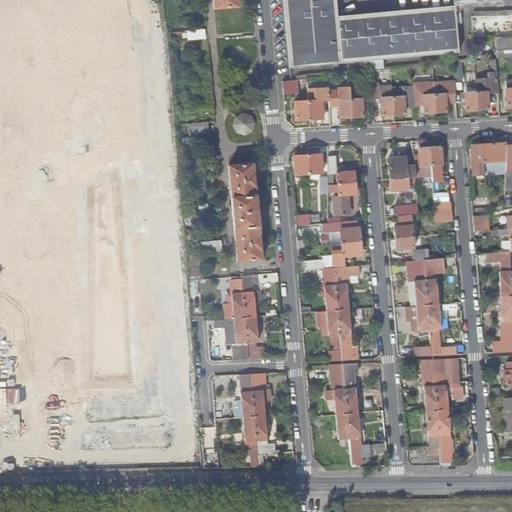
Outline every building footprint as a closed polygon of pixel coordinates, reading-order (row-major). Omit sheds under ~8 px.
[(215,0),(216,8),(239,6),(238,0),(215,0)] [(337,0),(287,0),(294,66),(461,53),(457,7),(339,18),(337,0)] [(487,91),(498,90),(497,71),(487,72),(488,79),(476,80),(477,92),(478,109),(489,109),(487,91)] [(283,81),(284,94),(304,92),(303,84),(308,84),(308,80),(303,80),(303,79),(283,81)] [(446,101),(457,100),(455,81),(434,82),(436,112),(447,111),(446,101)] [(425,112),(436,112),(434,82),(413,84),(413,87),(414,106),(424,105),(425,112)] [(382,114),(394,114),(393,88),(392,86),(380,87),(379,84),(372,85),(372,98),(382,98),(382,103),(379,104),(379,108),(382,108),(382,114)] [(341,117),(352,117),(351,100),(351,87),(340,88),(341,117)] [(405,106),(414,106),(413,87),(393,88),(394,114),(405,113),(405,106)] [(309,100),(310,119),(323,118),(322,100),(330,99),(330,88),(309,89),(309,100)] [(24,128),(44,127),(43,90),(23,90),(24,128)] [(466,110),(478,109),(477,92),(465,93),(466,110)] [(351,100),(352,117),(364,116),(362,99),(351,100)] [(297,120),(310,119),(309,100),(296,101),(297,120)] [(232,119),(240,135),(257,127),(249,110),(232,119)] [(485,170),(505,169),(506,143),(483,144),(485,170)] [(485,174),(485,170),(483,144),(471,145),(473,174),(485,174)] [(432,165),(439,164),(443,164),(441,146),(430,147),(432,165)] [(432,170),(432,165),(430,147),(420,148),(420,156),(415,157),(415,163),(416,171),(432,170)] [(308,154),(308,173),(322,172),(321,153),(308,154)] [(296,174),(308,173),(308,154),(294,155),(296,174)] [(339,183),(355,182),(354,171),(345,172),(345,166),(337,166),(336,155),(327,156),(327,173),(338,172),(339,183)] [(416,178),(416,171),(415,163),(407,164),(406,157),(389,159),(390,179),(408,178),(416,178)] [(238,260),(262,258),(253,163),(230,165),(238,260)] [(327,193),(327,184),(327,180),(327,176),(318,177),(320,193),(327,193)] [(408,178),(390,179),(391,191),(408,189),(408,178)] [(339,183),(339,192),(339,195),(335,195),(334,214),(349,213),(348,194),(356,193),(355,182),(339,183)] [(327,193),(339,192),(339,183),(332,184),(327,184),(327,193)] [(450,209),(452,209),(452,201),(434,203),(435,211),(450,209)] [(411,214),(419,213),(418,204),(395,207),(396,215),(399,215),(411,214)] [(435,211),(432,211),(433,223),(452,221),(450,209),(435,211)] [(395,238),(413,236),(411,214),(399,215),(400,226),(394,227),(395,238)] [(296,226),(310,224),(310,215),(295,216),(296,226)] [(475,231),(490,230),(488,216),(473,217),(475,231)] [(342,242),(360,241),(359,228),(356,227),(356,219),(327,222),(321,223),(322,233),(341,232),(342,242)] [(413,236),(395,238),(396,249),(414,247),(413,236)] [(333,267),(343,266),(342,255),(361,254),(360,241),(342,242),(337,243),(330,244),(331,255),(332,267),(333,267)] [(423,259),(428,259),(428,249),(415,250),(415,260),(423,259)] [(500,296),(511,296),(510,272),(509,251),(487,253),(488,262),(501,261),(501,271),(499,271),(500,296)] [(324,268),(332,267),(331,255),(322,255),(323,259),(324,268)] [(428,304),(438,303),(435,268),(444,267),(443,257),(428,259),(423,259),(428,304)] [(323,268),(324,268),(323,259),(299,261),(300,270),(323,268)] [(416,305),(428,304),(423,259),(415,260),(406,260),(408,281),(414,280),(416,305)] [(338,309),(348,308),(346,284),(348,284),(347,275),(358,274),(358,265),(343,266),(333,267),(338,309)] [(326,310),(338,309),(333,267),(332,267),(324,268),(323,268),(324,288),(320,288),(321,295),(325,295),(326,310)] [(261,282),(279,281),(278,272),(275,272),(252,274),(253,282),(261,282)] [(246,317),(243,292),(243,288),(242,280),(231,281),(233,294),(228,294),(229,303),(233,303),(234,318),(246,317)] [(254,291),(262,290),(261,282),(253,282),(254,291)] [(246,317),(256,316),(255,301),(262,300),(262,290),(254,291),(243,292),(246,317)] [(494,352),(511,351),(511,312),(511,296),(500,296),(503,341),(494,341),(494,352)] [(430,327),(431,345),(432,356),(453,354),(453,345),(440,345),(439,329),(441,329),(438,303),(428,304),(430,327)] [(418,328),(430,327),(428,304),(416,305),(418,328)] [(348,308),(338,309),(342,360),(358,359),(358,345),(352,346),(348,308)] [(329,361),(342,360),(338,309),(326,310),(316,311),(317,326),(322,326),(322,336),(331,335),(332,350),(329,350),(329,361)] [(249,359),(265,358),(264,346),(258,346),(257,338),(260,338),(260,331),(257,331),(256,316),(246,317),(249,359)] [(233,359),(249,359),(246,317),(234,318),(224,318),(226,343),(235,343),(235,345),(234,345),(235,354),(232,354),(233,359)] [(416,357),(432,356),(431,345),(416,346),(416,357)] [(437,411),(448,410),(446,396),(452,395),(452,400),(464,399),(462,386),(459,386),(456,358),(432,360),(437,411)] [(426,412),(437,411),(432,360),(421,360),(426,412)] [(511,386),(511,362),(506,362),(507,370),(503,370),(504,381),(507,381),(508,387),(511,386)] [(346,414),(357,413),(354,373),(357,373),(356,363),(342,364),(346,414)] [(336,414),(346,414),(342,364),(330,365),(331,384),(333,384),(333,390),(326,390),(327,400),(334,399),(336,414)] [(243,416),(255,416),(251,374),(242,374),(243,386),(244,391),(242,391),(242,401),(235,401),(236,417),(243,416)] [(255,416),(265,415),(263,400),(269,400),(268,388),(265,389),(264,374),(251,374),(255,416)] [(448,410),(437,411),(442,454),(442,461),(451,461),(449,435),(450,434),(448,410)] [(428,455),(442,454),(437,411),(426,412),(428,437),(430,436),(431,446),(427,446),(428,455)] [(357,413),(346,414),(349,437),(351,464),(361,464),(357,413)] [(338,438),(349,437),(346,414),(336,414),(338,438)] [(265,415),(255,416),(259,463),(259,464),(264,464),(263,454),(276,453),(275,442),(267,443),(265,415)] [(255,463),(259,463),(255,416),(243,416),(246,448),(253,448),(255,463)] [(115,432),(84,433),(84,449),(170,447),(170,418),(115,420),(115,432)]
